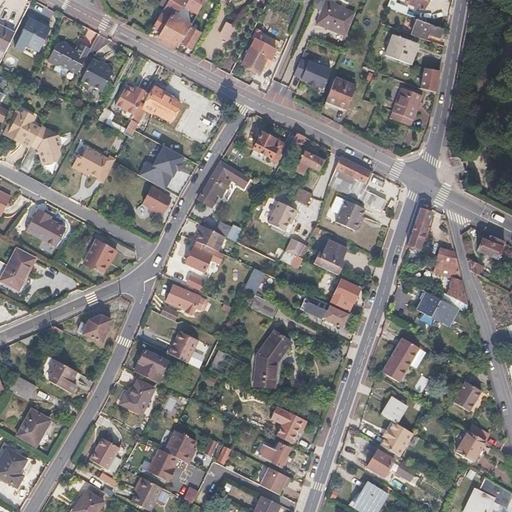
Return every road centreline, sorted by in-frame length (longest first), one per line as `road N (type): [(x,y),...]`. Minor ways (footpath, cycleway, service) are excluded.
road 1 (tertiary): [(309,511),(419,181)]
road 2 (residential): [(27,511),(98,391),(148,276)]
road 3 (residential): [(454,202),(450,216),(511,427)]
road 4 (tertiary): [(248,97),(76,9)]
road 5 (tertiary): [(419,181),(248,97)]
road 6 (tertiary): [(419,181),(437,133),(461,0)]
road 7 (residential): [(248,97),(159,255)]
road 8 (residential): [(0,169),(159,255)]
road 9 (residential): [(0,340),(148,276)]
